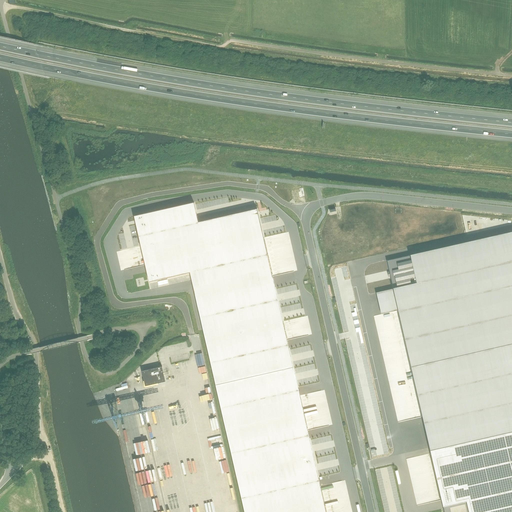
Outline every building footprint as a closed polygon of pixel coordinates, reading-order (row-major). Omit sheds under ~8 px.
[(194,203),(135,217),(150,282),(191,273),(196,295),(214,291),(199,223),(194,203)] [(257,209),(199,223),(214,291),(273,277),(257,209)] [(511,232),(387,261),(394,289),(398,310),(413,372),(511,349),(511,232)] [(214,291),(196,295),(206,340),(283,323),(273,277),(214,291)] [(283,323),(206,340),(216,385),(293,368),(283,323)] [(511,349),(413,372),(430,451),(431,451),(511,432),(511,349)] [(162,367),(142,371),(146,386),(166,382),(162,367)] [(326,511),(293,368),(216,385),(245,511),(326,511)] [(431,451),(430,451),(444,511),(511,511),(511,432),(431,451)]
